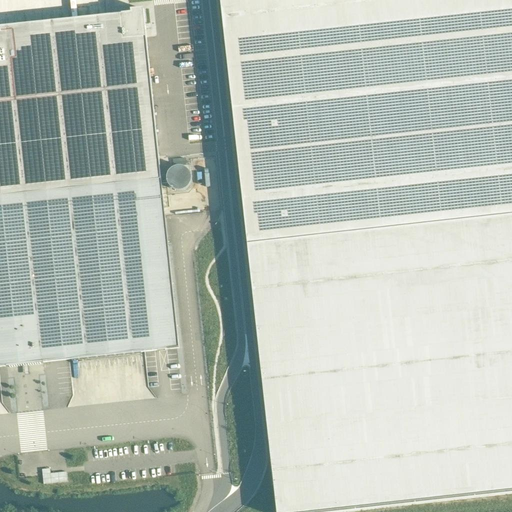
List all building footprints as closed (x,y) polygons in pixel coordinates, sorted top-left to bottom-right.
[(511,0),(220,0),(240,172),(248,245),(511,216),(511,0)] [(0,197),(161,180),(143,9),(131,11),(132,14),(0,27),(0,197)] [(190,186),(191,182),(191,178),(190,175),(188,172),(185,169),(181,168),(177,168),(174,170),(171,172),(169,175),(168,179),(168,183),(170,187),(173,190),(176,191),(180,192),(184,191),(187,189),(190,186)] [(161,180),(0,197),(0,367),(179,348),(161,180)] [(511,216),(248,245),(276,511),(332,511),(511,492),(511,216)] [(67,472),(43,475),(44,485),(68,482),(67,472)] [(511,511),(511,494),(474,497),(474,511),(511,511)]
